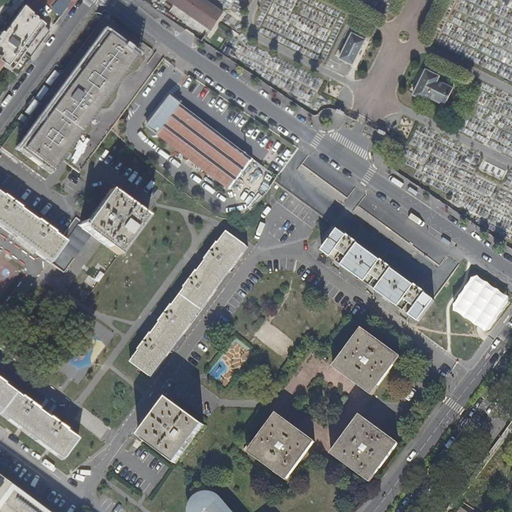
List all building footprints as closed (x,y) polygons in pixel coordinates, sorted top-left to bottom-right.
[(0,0),(0,8),(2,11),(13,0),(0,0)] [(5,16),(18,5),(20,3),(17,0),(13,0),(2,11),(1,11),(2,13),(5,16)] [(46,2),(60,17),(72,0),(24,0),(20,4),(30,16),(46,2)] [(224,10),(208,0),(168,0),(211,29),(224,10)] [(18,5),(8,20),(8,21),(39,47),(49,33),(18,5)] [(436,45),(470,59),(470,49),(462,46),(468,46),(470,13),(457,13),(452,23),(442,22),(442,30),(436,45)] [(62,160),(80,173),(111,130),(112,130),(121,118),(165,59),(150,47),(106,15),(75,57),(63,73),(22,129),(21,130),(16,126),(1,147),(9,153),(37,174),(46,180),(56,167),(58,164),(62,159),(62,160)] [(8,20),(0,31),(0,32),(32,56),(39,47),(8,21),(8,20)] [(0,64),(1,65),(17,76),(32,56),(0,32),(0,64)] [(366,40),(353,33),(341,58),(354,64),(366,40)] [(414,94),(428,101),(430,97),(446,104),(454,88),(438,80),(440,76),(426,69),(414,94)] [(248,166),(254,160),(172,97),(149,128),(153,130),(152,131),(152,132),(152,133),(152,134),(153,135),(154,136),(155,136),(157,136),(158,135),(231,190),(239,179),(248,166)] [(253,170),(248,166),(239,179),(243,182),(253,170)] [(264,184),(269,188),(274,182),(277,177),(276,176),(272,173),(264,184)] [(76,218),(62,238),(67,241),(51,263),(64,273),(75,259),(92,235),(120,255),(148,217),(111,189),(85,224),(76,218)] [(0,225),(51,263),(67,241),(62,238),(55,233),(56,232),(39,219),(38,220),(21,208),(22,207),(5,194),(4,195),(0,192),(0,225)] [(219,243),(218,242),(185,287),(186,288),(173,305),(172,304),(139,350),(140,351),(131,362),(152,378),(249,247),(227,231),(219,243)] [(339,268),(411,325),(427,304),(426,303),(422,300),(422,299),(405,286),(405,287),(388,275),(389,274),(372,261),(371,262),(354,250),(355,249),(338,236),(337,237),(331,233),(317,254),(339,268)] [(471,275),(449,311),(486,334),(508,298),(471,275)] [(372,396),(401,357),(362,328),(333,367),(372,396)] [(0,423),(54,464),(70,442),(59,433),(60,432),(15,399),(14,400),(0,389),(0,423)] [(166,469),(194,430),(157,403),(129,441),(166,469)] [(287,481),(316,442),(277,413),(248,452),(287,481)] [(371,483),(399,444),(360,415),(331,454),(371,483)] [(506,429),(444,511),(450,511),(509,433),(510,432),(506,429)] [(0,511),(46,511),(0,477),(0,511)] [(206,493),(189,498),(183,511),(227,511),(226,510),(223,502),(215,496),(206,493)]
